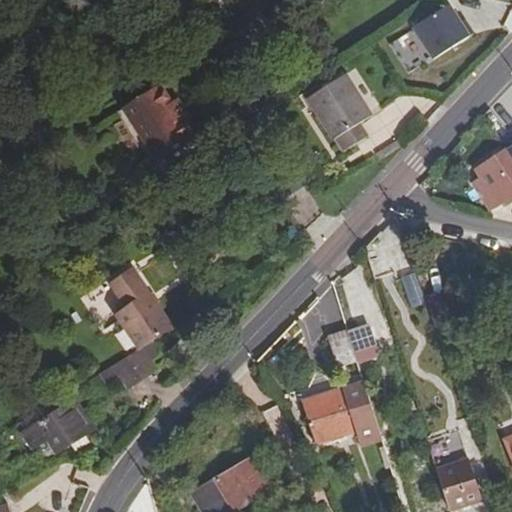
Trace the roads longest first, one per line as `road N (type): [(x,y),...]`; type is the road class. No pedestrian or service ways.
road 1 (tertiary): [(102,511),(112,489),(391,188)]
road 2 (tertiary): [(391,188),(511,64)]
road 3 (residential): [(511,233),(433,213),(391,188)]
